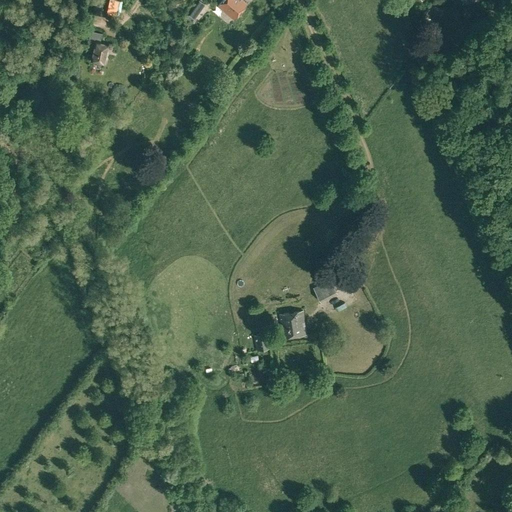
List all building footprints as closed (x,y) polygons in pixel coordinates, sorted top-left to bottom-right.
[(110,0),(108,13),(118,15),(121,1),(115,0),(110,0)] [(198,0),(188,15),(194,19),(204,4),(198,0)] [(223,0),(218,6),(233,18),(247,0),(223,0)] [(92,14),(101,16),(103,6),(93,5),(92,14)] [(418,23),(426,28),(430,22),(439,10),(432,5),(424,17),(423,16),(418,23)] [(93,63),(100,65),(100,63),(103,63),(108,44),(100,42),(102,33),(90,30),(87,42),(85,42),(84,44),(94,46),(90,60),(93,61),(93,63)] [(26,86),(26,82),(23,78),(19,78),(16,81),(16,85),(18,88),(22,88),(26,86)] [(313,287),(321,302),(338,293),(330,278),(313,287)] [(280,314),(283,337),(306,334),(303,311),(280,314)] [(254,335),(257,350),(272,347),(269,332),(254,335)]
